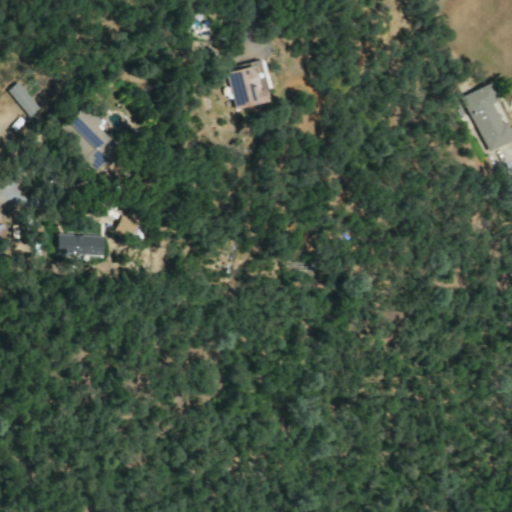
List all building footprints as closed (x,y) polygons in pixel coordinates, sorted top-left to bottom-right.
[(262,103),(260,90),(263,89),(257,61),(223,68),(232,109),(262,103)] [(4,91),(28,118),(38,108),(14,82),(4,91)] [(459,96),(485,152),(510,140),(502,122),(498,124),(488,104),(494,102),(485,84),(459,96)] [(92,171),(118,146),(108,136),(78,106),(53,131),(92,171)] [(100,256),(100,237),(54,235),(53,254),(100,256)]
